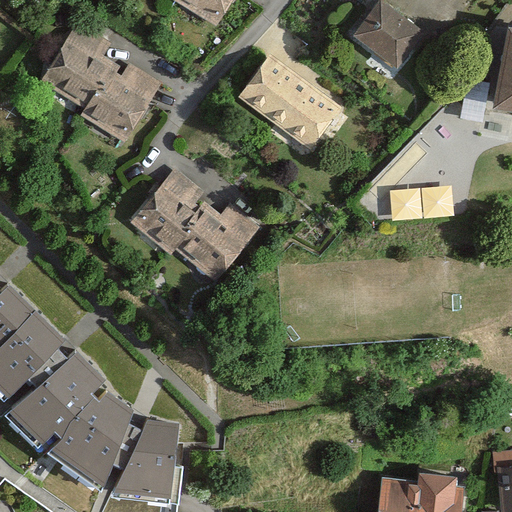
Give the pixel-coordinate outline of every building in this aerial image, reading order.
[(180,0),(215,23),(230,0),(180,0)] [(422,30),(384,0),(370,0),(347,29),(392,66),(422,30)] [(511,21),(505,20),(487,109),(511,113),(511,21)] [(73,29),(33,90),(118,145),(157,84),(124,62),(114,77),(94,64),(104,49),(73,29)] [(341,108),(269,55),(236,99),(307,152),(341,108)] [(172,170),(132,231),(216,286),(256,225),(222,203),(212,219),(192,206),(202,190),(172,170)] [(456,184),(396,186),(397,216),(457,214),(456,184)] [(174,415),(140,412),(136,421),(121,415),(125,407),(100,383),(90,393),(83,383),(95,371),(71,344),(61,352),(50,342),(59,334),(29,302),(28,303),(3,277),(0,279),(0,385),(1,387),(21,369),(31,378),(2,402),(33,435),(48,420),(55,429),(45,440),(94,479),(104,454),(118,460),(106,485),(168,491),(174,415)] [(511,462),(496,463),(498,508),(511,507),(511,462)] [(376,475),(372,511),(455,511),(458,483),(451,483),(452,471),(415,467),(414,479),(376,475)]
